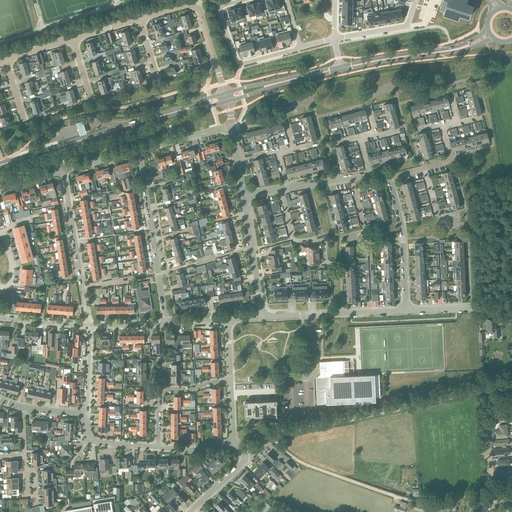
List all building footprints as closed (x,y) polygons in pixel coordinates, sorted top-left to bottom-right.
[(268,9),(265,10),(266,16),(270,15),(269,12),(275,11),(272,0),(268,0),(265,1),(268,9)] [(272,0),(275,11),(275,12),(281,10),(282,12),(285,11),(284,5),(280,6),(278,0),(272,0)] [(443,2),(440,9),(444,10),(443,13),(443,15),(446,16),(454,18),(457,20),(459,15),(468,18),(469,14),(470,10),(471,10),(472,6),(465,4),(465,0),(442,0),(442,1),(443,2)] [(256,3),(253,4),(256,16),(256,17),(262,15),(263,17),(266,16),(265,10),(261,11),(259,3),(256,3)] [(249,14),(246,15),(247,21),(251,20),(250,17),(256,16),(253,4),(250,4),(250,5),(247,6),(249,14)] [(237,8),(234,9),(237,21),(243,19),(244,22),(247,21),(246,15),(243,16),(240,8),(237,9),(237,8)] [(394,9),(394,10),(396,20),(396,21),(397,21),(402,20),(400,8),(394,9)] [(230,19),(227,20),(228,26),(232,25),(231,24),(238,22),(237,21),(234,9),(231,9),(231,10),(228,11),(230,19)] [(373,12),(363,13),(364,20),(368,19),(369,25),(374,24),(374,25),(375,25),(375,24),(373,13),(373,12)] [(171,20),(169,14),(166,15),(169,24),(165,25),(161,26),(160,23),(153,25),(155,31),(162,29),(165,28),(166,28),(170,27),(170,28),(173,27),(171,20)] [(175,25),(190,20),(188,14),(181,16),(182,19),(179,20),(179,21),(175,22),(174,19),(171,20),(173,27),(176,26),(175,25)] [(341,17),(341,18),(342,18),(342,23),(348,23),(348,27),(354,27),(354,17),(351,17),(342,17),(341,17)] [(175,25),(176,26),(178,26),(178,27),(181,26),(181,27),(184,26),(185,29),(192,27),(190,20),(175,25)] [(287,30),(282,32),(285,45),(285,44),(291,43),(289,34),(292,33),(290,27),(287,28),(287,30)] [(166,31),(165,28),(162,29),(155,31),(157,37),(158,37),(159,39),(164,37),(163,32),(166,31)] [(122,37),(119,38),(120,40),(123,39),(130,37),(128,31),(121,33),(122,37)] [(275,31),(272,32),(273,38),(277,37),(279,46),(280,46),(285,45),(285,44),(285,45),(282,32),(276,33),(275,31)] [(264,38),(267,49),(273,48),(270,39),(273,38),(272,32),(268,33),(269,36),(264,38)] [(187,34),(181,36),(183,41),(188,39),(190,44),(196,42),(194,35),(188,37),(187,34)] [(257,36),(253,37),(255,43),(258,42),(261,51),(267,49),(264,38),(264,37),(257,38),(257,36)] [(123,39),(120,40),(117,40),(118,44),(124,42),(125,45),(132,43),(130,37),(123,39)] [(177,41),(176,37),(166,40),(166,41),(167,40),(167,43),(166,43),(159,45),(161,52),(168,50),(167,47),(173,45),(173,46),(178,45),(177,41)] [(245,43),(248,54),(248,55),(254,53),(252,44),(255,43),(253,37),(250,37),(251,41),(245,43)] [(88,49),(100,46),(99,42),(94,44),(93,41),(86,43),(88,49)] [(239,41),(235,42),(237,48),(240,47),(242,56),(248,54),(245,43),(245,42),(239,43),(239,41)] [(180,49),(181,55),(183,54),(182,53),(187,52),(186,51),(192,49),(191,45),(180,49)] [(100,46),(88,49),(90,56),(97,53),(96,51),(98,50),(97,47),(100,46)] [(191,58),(193,57),(200,55),(198,48),(191,50),(192,54),(190,55),(191,58)] [(170,55),(163,57),(164,60),(163,61),(163,62),(164,63),(165,63),(165,64),(172,61),(171,58),(174,57),(174,55),(178,53),(178,56),(181,55),(180,49),(170,52),(171,55),(170,55)] [(127,52),(123,53),(125,59),(126,59),(129,58),(136,56),(134,50),(127,52)] [(54,52),(51,53),(53,60),(63,57),(62,55),(63,54),(62,51),(61,51),(57,52),(55,53),(54,52)] [(200,55),(193,57),(196,64),(202,62),(200,55)] [(129,58),(126,59),(126,62),(129,61),(130,64),(137,62),(136,56),(129,58)] [(53,60),(52,60),(53,64),(55,64),(55,66),(64,63),(63,57),(53,60)] [(19,64),(21,70),(33,66),(32,62),(28,64),(27,60),(22,61),(23,63),(19,64)] [(94,68),(104,65),(103,62),(102,63),(101,60),(99,60),(92,62),(94,68)] [(173,63),(174,66),(166,68),(168,75),(176,73),(179,72),(177,68),(181,67),(179,61),(173,63)] [(185,67),(187,72),(193,71),(192,70),(198,68),(197,65),(194,66),(194,63),(191,64),(191,65),(185,67)] [(104,65),(94,68),(95,75),(102,72),(103,73),(105,72),(104,70),(104,69),(105,69),(104,65)] [(29,71),(34,69),(33,66),(21,70),(23,76),(30,73),(29,71)] [(130,75),(131,78),(134,77),(141,75),(139,69),(133,71),(132,71),(130,72),(131,74),(130,75)] [(56,77),(57,80),(69,76),(67,70),(60,72),(57,73),(57,74),(58,77),(56,77)] [(52,71),(45,73),(46,76),(48,82),(51,81),(51,80),(50,75),(53,74),(52,71)] [(143,81),(141,75),(134,77),(131,78),(131,81),(133,80),(134,84),(132,84),(134,88),(140,86),(139,82),(143,81)] [(69,76),(57,80),(58,82),(60,81),(61,85),(70,82),(69,76)] [(99,88),(111,84),(110,78),(98,82),(99,88)] [(47,90),(42,91),(43,94),(51,92),(50,89),(48,83),(45,84),(47,90)] [(111,84),(99,88),(101,94),(108,92),(112,91),(111,88),(112,87),(111,84)] [(28,94),(28,95),(35,93),(37,93),(36,90),(39,89),(38,85),(27,89),(28,92),(27,92),(28,94)] [(466,91),(468,98),(476,95),(475,91),(476,91),(475,89),(466,91)] [(61,100),(62,99),(74,95),(73,90),(66,91),(67,94),(60,96),(61,100)] [(74,95),(62,99),(64,105),(69,103),(76,101),(77,100),(76,99),(75,99),(74,95)] [(476,95),(468,98),(469,104),(478,102),(479,101),(478,100),(476,95)] [(440,98),(443,107),(449,105),(447,97),(446,96),(444,96),(445,97),(440,98)] [(436,99),(434,99),(434,100),(436,109),(443,107),(440,98),(437,99),(436,99)] [(37,100),(31,102),(33,108),(39,106),(43,105),(41,99),(37,100)] [(428,102),(430,110),(436,109),(434,100),(434,99),(432,100),(428,102)] [(478,102),(469,104),(471,110),(480,107),(478,103),(479,103),(479,101),(478,102)] [(384,104),(385,111),(394,108),(393,104),(394,104),(393,102),(384,104)] [(420,104),(416,105),(418,113),(424,112),(422,103),(422,102),(420,103),(420,104)] [(422,103),(424,112),(430,110),(428,102),(424,103),(424,102),(422,102),(422,103)] [(39,106),(33,108),(33,111),(33,112),(33,113),(34,114),(37,113),(38,114),(40,113),(40,112),(41,112),(45,111),(44,108),(46,108),(45,104),(43,105),(39,106)] [(412,104),(410,105),(412,115),(418,113),(416,105),(413,106),(412,104)] [(471,110),(473,116),(481,114),(482,113),(482,111),(481,111),(480,107),(471,110)] [(385,111),(387,117),(396,115),(397,115),(396,112),(395,112),(394,108),(385,111)] [(358,112),(360,120),(367,118),(365,110),(364,109),(362,110),(358,112)] [(346,115),(348,123),(354,122),(352,113),(352,112),(350,113),(350,114),(346,115)] [(352,113),(354,122),(360,120),(358,112),(354,113),(354,112),(352,112),(352,113)] [(0,115),(0,116),(0,115),(0,122),(2,122),(3,126),(10,124),(8,116),(3,118),(3,115),(0,115)] [(303,124),(312,122),(311,118),(312,118),(311,115),(310,115),(301,118),(300,119),(301,122),(302,121),(303,124)] [(334,118),(336,127),(342,125),(340,116),(340,115),(338,116),(338,117),(334,118)] [(342,115),(340,115),(340,116),(342,125),(345,124),(346,127),(349,126),(348,123),(346,115),(342,116),(342,115)] [(387,117),(389,123),(397,121),(396,116),(397,116),(397,115),(396,115),(387,117)] [(82,122),(80,117),(74,119),(69,121),(71,125),(76,124),(81,122),(82,122)] [(328,119),(328,120),(330,128),(336,127),(334,118),(330,119),(330,118),(328,119)] [(83,120),(76,122),(80,135),(87,133),(83,120)] [(389,123),(390,129),(401,126),(400,124),(398,125),(397,121),(389,123)] [(280,124),(276,125),(279,133),(285,132),(282,122),(280,123),(280,124)] [(303,124),(305,130),(313,128),(315,127),(314,125),(313,126),(312,122),(303,124)] [(272,125),(269,126),(272,135),(279,133),(276,125),(272,126),(272,125)] [(305,130),(306,136),(315,134),(314,130),(315,130),(315,127),(313,128),(305,130)] [(260,128),(258,129),(260,138),(261,141),(267,139),(267,138),(266,137),(264,128),(260,129),(260,128)] [(256,130),(252,131),(254,140),(254,141),(258,140),(258,139),(260,138),(258,129),(256,129),(256,130)] [(248,131),(242,133),(243,137),(246,136),(248,142),(252,141),(253,145),(252,145),(255,153),(257,152),(255,145),(254,141),(254,140),(252,131),(248,132),(248,131)] [(418,134),(417,134),(417,136),(418,136),(419,140),(428,138),(426,132),(418,134)] [(486,132),(480,134),(482,143),(486,142),(487,143),(489,142),(486,132)] [(315,134),(306,136),(305,136),(306,139),(307,138),(308,142),(317,140),(318,140),(317,138),(316,138),(315,134)] [(478,144),(482,143),(480,134),(474,136),(477,145),(479,145),(478,144)] [(398,135),(395,135),(397,143),(398,147),(400,156),(404,155),(404,156),(407,155),(406,153),(408,152),(407,147),(404,147),(404,146),(402,146),(401,143),(400,143),(398,135)] [(475,146),(477,145),(474,136),(468,137),(470,146),(474,145),(475,146)] [(470,146),(468,137),(462,138),(462,139),(464,149),(467,148),(466,147),(470,146)] [(428,138),(419,140),(420,144),(419,144),(420,146),(421,146),(430,144),(429,141),(430,141),(430,138),(428,138)] [(456,141),(458,149),(462,148),(463,149),(464,149),(462,139),(456,141)] [(456,141),(450,142),(452,152),(455,152),(454,150),(458,149),(456,141)] [(211,144),(214,156),(216,165),(223,163),(222,159),(219,159),(219,156),(217,155),(216,153),(220,152),(217,142),(211,144)] [(216,165),(214,156),(211,144),(204,146),(206,153),(210,152),(212,162),(213,166),(216,165)] [(421,146),(420,146),(421,149),(421,148),(422,152),(431,150),(430,144),(421,146)] [(335,147),(334,148),(336,153),(337,153),(346,151),(350,150),(350,147),(346,148),(345,145),(344,145),(335,147)] [(194,149),(187,150),(190,163),(193,162),(191,158),(192,158),(192,157),(195,156),(194,149)] [(392,159),(395,158),(392,149),(386,151),(389,159),(392,158),(392,159)] [(431,150),(422,152),(424,156),(423,157),(423,159),(424,159),(433,156),(432,153),(434,152),(433,149),(431,150)] [(185,174),(182,159),(184,159),(184,161),(185,162),(188,161),(188,163),(190,163),(187,150),(181,152),(182,155),(176,156),(181,175),(185,174)] [(383,152),(380,152),(383,162),(384,161),(384,160),(389,159),(386,151),(386,150),(382,151),(383,152)] [(337,153),(336,153),(337,160),(338,159),(339,159),(347,157),(346,151),(337,153)] [(380,162),(383,162),(380,152),(374,154),(376,163),(380,162)] [(372,164),(376,163),(374,154),(367,156),(370,164),(370,165),(372,165),(372,164)] [(170,155),(164,157),(166,165),(167,169),(169,175),(171,175),(170,169),(169,169),(168,166),(169,166),(169,164),(168,164),(168,163),(172,162),(170,155)] [(164,157),(157,158),(159,166),(161,165),(162,168),(161,170),(162,171),(161,171),(163,179),(169,177),(169,175),(167,169),(166,165),(164,157)] [(338,159),(337,160),(338,162),(339,162),(340,165),(349,163),(347,157),(339,159),(338,159)] [(253,160),(253,161),(253,163),(254,163),(255,167),(265,164),(263,158),(262,158),(253,160)] [(316,161),(318,169),(322,168),(322,169),(324,169),(324,168),(322,159),(316,161)] [(314,171),(318,169),(316,161),(310,162),(312,172),(314,171)] [(310,172),(312,172),(310,162),(304,164),(306,173),(310,172)] [(122,165),(121,165),(123,172),(124,175),(125,178),(129,177),(127,170),(129,170),(128,163),(124,164),(122,164),(122,165)] [(349,163),(340,165),(341,170),(340,170),(341,172),(342,172),(351,170),(349,163)] [(265,164),(255,167),(256,171),(256,173),(257,173),(265,170),(264,167),(266,167),(265,164)] [(302,174),(306,173),(304,164),(298,166),(300,175),(302,175),(302,174)] [(116,172),(113,173),(115,182),(116,182),(115,178),(116,177),(116,178),(119,177),(120,178),(122,177),(123,180),(125,179),(125,178),(124,175),(123,172),(121,165),(115,167),(116,172)] [(213,176),(211,177),(211,176),(210,177),(210,179),(212,179),(215,177),(215,178),(223,176),(221,169),(216,170),(215,166),(213,166),(207,168),(208,171),(211,170),(213,176)] [(298,176),(300,175),(298,166),(292,167),(294,176),(298,175),(298,176)] [(290,177),(294,176),(292,167),(285,169),(288,178),(290,178),(290,177)] [(102,170),(96,172),(97,178),(101,177),(103,184),(106,183),(104,177),(102,170)] [(257,173),(256,173),(256,175),(257,175),(258,179),(267,177),(265,170),(257,173)] [(431,180),(432,182),(444,179),(452,177),(451,171),(448,172),(442,173),(443,174),(443,176),(442,177),(439,178),(431,180)] [(89,174),(83,175),(84,182),(87,192),(90,191),(89,188),(90,188),(88,181),(91,180),(89,174)] [(83,175),(76,177),(78,184),(82,183),(83,189),(80,191),(81,196),(87,194),(87,192),(84,182),(83,175)] [(208,186),(209,189),(211,188),(217,187),(220,186),(220,183),(224,182),(223,176),(215,178),(215,177),(212,179),(210,179),(211,182),(213,182),(214,184),(208,186)] [(267,177),(258,179),(259,183),(259,185),(260,185),(266,183),(268,183),(267,177)] [(444,179),(432,182),(433,186),(445,182),(446,185),(454,183),(452,177),(444,179)] [(372,191),(380,189),(378,182),(370,184),(372,191)] [(404,190),(412,188),(410,182),(402,184),(404,190)] [(53,183),(46,185),(48,192),(49,198),(50,198),(52,205),(58,204),(55,190),(54,190),(53,183)] [(162,189),(163,194),(170,192),(179,190),(180,190),(179,187),(173,189),(171,183),(164,185),(165,188),(162,189)] [(454,183),(446,185),(447,191),(455,189),(454,183)] [(46,185),(40,187),(42,193),(45,192),(46,196),(47,196),(47,198),(43,199),(44,202),(41,203),(42,206),(45,206),(52,205),(50,198),(49,198),(48,192),(46,185)] [(212,198),(217,197),(224,195),(222,188),(218,190),(217,187),(211,188),(209,189),(203,190),(205,195),(211,193),(212,198)] [(34,188),(27,190),(29,197),(30,200),(39,197),(38,192),(35,193),(34,188)] [(406,196),(414,194),(412,188),(404,190),(406,196)] [(372,191),(367,192),(367,194),(371,193),(372,197),(373,197),(381,195),(380,189),(372,191)] [(455,189),(447,191),(449,197),(457,195),(458,195),(457,192),(456,192),(456,190),(455,189)] [(22,196),(19,197),(22,205),(25,205),(24,201),(30,200),(29,197),(27,190),(21,192),(22,196)] [(181,193),(180,190),(179,190),(170,192),(163,194),(165,201),(164,201),(165,204),(171,203),(171,201),(176,200),(174,194),(176,193),(177,194),(181,193)] [(295,199),(294,200),(295,202),(297,202),(300,201),(308,199),(306,193),(305,193),(305,192),(301,193),(301,194),(298,195),(299,198),(295,199)] [(15,193),(8,195),(10,202),(17,200),(18,206),(22,205),(19,197),(19,196),(16,197),(15,193)] [(331,201),(339,199),(337,193),(329,195),(331,201)] [(407,202),(415,200),(414,194),(406,196),(407,202)] [(8,195),(2,197),(5,207),(12,207),(11,205),(10,202),(8,195)] [(214,205),(226,201),(224,195),(217,197),(218,200),(216,201),(216,202),(213,202),(214,205)] [(375,203),(383,201),(381,195),(373,197),(375,203)] [(457,195),(449,197),(451,203),(459,201),(457,195)] [(333,208),(341,206),(340,202),(352,199),(351,196),(344,198),(339,199),(331,201),(333,208)] [(409,208),(417,206),(415,200),(407,202),(409,208)] [(377,209),(385,207),(383,201),(375,203),(377,209)] [(446,204),(438,207),(439,209),(446,207),(447,208),(451,207),(452,209),(460,207),(459,201),(451,203),(446,204)] [(259,212),(267,210),(265,204),(257,206),(259,212)] [(165,208),(167,214),(179,210),(178,207),(175,208),(174,205),(171,206),(165,208)] [(40,217),(42,217),(45,217),(48,216),(52,216),(58,215),(57,209),(55,209),(54,206),(47,207),(48,213),(39,215),(40,217)] [(334,214),(342,212),(341,206),(333,208),(334,214)] [(423,211),(431,209),(430,206),(418,209),(417,206),(409,208),(410,214),(418,212),(423,211)] [(220,209),(215,211),(216,213),(219,212),(219,213),(221,212),(222,215),(217,217),(218,220),(225,218),(225,215),(229,214),(227,207),(220,209)] [(378,215),(386,213),(385,207),(377,209),(378,215)] [(168,219),(174,217),(174,215),(177,214),(177,213),(180,212),(179,210),(167,214),(168,219)] [(311,211),(303,213),(304,219),(312,217),(311,211)] [(336,220),(344,218),(342,212),(334,214),(336,220)] [(418,212),(410,214),(412,220),(420,218),(418,212)] [(386,213),(378,215),(373,216),(366,218),(367,221),(379,218),(380,221),(388,219),(386,213)] [(97,216),(83,219),(84,225),(90,224),(90,220),(98,219),(97,216)] [(262,224),(270,222),(269,216),(261,218),(262,224)] [(300,224),(293,225),(294,228),(301,226),(306,225),(314,223),(312,217),(304,219),(305,222),(304,223),(305,224),(301,225),(300,224)] [(208,222),(206,218),(199,220),(200,227),(206,225),(206,223),(208,222)] [(338,226),(346,223),(344,218),(336,220),(338,226)] [(346,223),(338,226),(339,232),(347,229),(346,226),(359,223),(358,220),(351,222),(346,223)] [(184,221),(170,225),(172,231),(182,228),(181,225),(185,224),(184,221)] [(216,229),(214,230),(215,232),(216,231),(217,232),(223,230),(229,228),(228,221),(221,223),(222,227),(216,229)] [(264,230),(272,228),(270,222),(262,224),(264,230)] [(306,225),(301,226),(301,227),(306,226),(308,231),(316,229),(314,223),(306,225)] [(23,226),(14,229),(17,239),(19,249),(22,259),(30,257),(31,257),(31,256),(29,246),(26,236),(23,226)] [(217,232),(215,232),(216,234),(217,233),(217,234),(221,233),(222,236),(225,235),(231,234),(229,228),(223,230),(217,232)] [(272,228),(264,230),(265,236),(274,234),(278,232),(286,230),(285,228),(278,230),(273,232),(272,228)] [(226,239),(219,241),(220,244),(226,242),(233,240),(231,234),(225,235),(226,239)] [(274,234),(265,236),(267,242),(275,240),(274,234)] [(57,246),(63,245),(62,239),(56,240),(57,243),(49,244),(50,247),(54,247),(57,246)] [(178,243),(172,245),(173,251),(180,249),(184,248),(183,244),(185,243),(185,244),(189,242),(188,240),(184,241),(178,243)] [(226,242),(220,244),(220,246),(224,245),(224,246),(227,245),(228,248),(235,247),(233,240),(226,242)] [(308,251),(309,255),(319,255),(319,249),(318,248),(316,248),(315,245),(301,245),(301,251),(308,251)] [(180,249),(173,251),(175,256),(181,254),(190,252),(189,250),(187,250),(186,250),(186,248),(185,248),(185,247),(184,248),(180,249)] [(269,262),(279,260),(278,257),(280,256),(279,255),(283,255),(282,248),(270,250),(271,255),(267,256),(268,259),(269,262)] [(59,258),(65,257),(64,251),(58,252),(59,255),(51,256),(52,259),(56,259),(59,258)] [(181,254),(175,256),(177,262),(183,260),(186,259),(185,256),(188,255),(189,256),(191,255),(190,252),(181,254)] [(309,256),(306,256),(306,260),(309,259),(309,265),(319,265),(319,262),(320,261),(319,255),(309,256)] [(135,263),(131,263),(132,267),(136,266),(139,266),(145,265),(144,259),(138,260),(138,262),(135,262),(135,263)] [(279,260),(269,262),(269,265),(269,268),(277,267),(278,271),(285,270),(284,263),(281,264),(280,263),(279,263),(279,260)] [(223,267),(220,267),(221,270),(228,268),(229,272),(231,271),(237,270),(236,263),(229,265),(227,266),(223,267)] [(23,269),(22,276),(32,277),(33,270),(23,269)] [(239,276),(237,270),(231,271),(229,272),(222,274),(222,276),(229,275),(232,274),(233,278),(239,276)] [(32,277),(22,276),(21,284),(31,285),(32,277)] [(189,283),(188,280),(191,279),(190,277),(184,278),(177,280),(179,286),(180,286),(180,289),(187,288),(186,287),(191,286),(190,283),(189,283)] [(327,283),(321,283),(322,299),(325,298),(325,297),(328,297),(327,291),(331,291),(330,281),(327,281),(327,283)] [(141,291),(140,282),(135,283),(140,312),(152,310),(149,289),(141,291)] [(306,284),(301,284),(302,300),(305,299),(305,298),(308,298),(307,292),(311,292),(310,282),(306,282),(306,284)] [(316,282),(312,282),(312,292),(315,292),(316,298),(318,298),(321,299),(322,299),(321,283),(316,284),(316,282)] [(301,284),(292,285),(292,293),(295,293),(295,299),(298,298),(298,299),(301,300),(302,300),(301,284)] [(271,291),(275,291),(275,294),(274,294),(275,297),(275,299),(278,299),(278,300),(281,300),(281,287),(276,288),(276,285),(271,285),(271,291)] [(282,300),(285,300),(285,299),(287,299),(287,293),(291,293),(290,285),(286,285),(286,287),(281,287),(281,300),(282,300)] [(187,307),(185,294),(185,291),(185,289),(177,290),(178,294),(183,294),(184,297),(183,297),(183,299),(180,299),(180,301),(181,308),(187,307)] [(499,329),(496,329),(496,320),(487,320),(487,332),(494,331),(494,333),(494,338),(500,338),(499,329)] [(4,344),(5,340),(8,340),(9,331),(3,331),(1,347),(1,348),(6,348),(7,345),(4,344)] [(32,345),(31,353),(44,354),(45,349),(43,349),(43,344),(41,344),(41,336),(38,336),(38,332),(32,332),(32,339),(35,339),(35,340),(37,340),(37,345),(32,345)] [(49,340),(48,340),(48,345),(53,346),(53,350),(55,350),(55,359),(59,359),(60,339),(56,339),(54,339),(55,333),(49,333),(49,340)] [(159,335),(151,336),(151,342),(156,342),(156,346),(155,346),(155,351),(156,351),(156,354),(160,354),(162,354),(162,350),(162,345),(159,345),(159,342),(159,335)] [(177,349),(177,340),(174,340),(174,335),(166,335),(166,342),(172,342),(172,349),(177,349)] [(180,335),(181,340),(181,343),(183,343),(189,343),(189,335),(180,335)] [(100,336),(100,341),(102,341),(102,344),(107,344),(107,351),(111,351),(111,345),(113,346),(114,341),(109,341),(109,336),(100,336)] [(106,363),(98,362),(98,371),(105,371),(108,371),(108,363),(118,364),(118,360),(106,359),(106,363)] [(136,364),(136,368),(146,368),(146,365),(147,365),(147,362),(138,362),(138,359),(132,359),(132,364),(136,364)] [(171,364),(171,370),(179,370),(179,366),(181,366),(181,362),(176,362),(176,361),(171,361),(171,364)] [(316,378),(316,379),(316,380),(317,404),(329,404),(333,404),(339,403),(340,404),(342,404),(343,405),(344,406),(345,407),(347,408),(349,409),(373,404),(375,403),(375,402),(375,398),(380,397),(379,374),(356,376),(355,376),(350,376),(344,376),(343,361),(331,361),(329,361),(325,361),(324,361),(319,362),(320,367),(320,368),(320,370),(320,373),(320,374),(319,374),(319,375),(317,377),(316,378)] [(247,372),(263,372),(263,364),(247,365),(247,372)] [(110,387),(110,382),(107,382),(107,381),(104,381),(104,378),(114,379),(114,371),(111,372),(111,375),(102,374),(102,377),(98,377),(97,383),(104,384),(107,384),(106,386),(108,386),(110,387)] [(147,373),(146,373),(136,373),(132,373),(132,375),(136,375),(136,379),(139,379),(139,382),(146,382),(146,379),(146,377),(147,377),(147,373)] [(5,375),(1,390),(6,391),(9,383),(9,380),(6,379),(7,375),(5,375)] [(190,384),(193,384),(193,375),(190,375),(184,375),(179,375),(171,376),(171,379),(169,379),(169,383),(179,383),(179,381),(180,381),(180,377),(184,377),(190,377),(190,384)] [(12,393),(16,377),(14,377),(12,383),(9,383),(6,391),(12,393)] [(30,384),(27,396),(33,398),(36,382),(34,382),(33,385),(30,384)] [(44,400),(47,385),(45,384),(44,391),(40,390),(38,399),(44,400)] [(247,405),(245,405),(245,416),(249,416),(249,418),(273,417),(273,415),(277,415),(276,400),(246,402),(247,405)] [(99,406),(99,413),(105,413),(108,413),(108,415),(111,416),(112,411),(114,411),(118,411),(118,408),(114,409),(110,409),(109,411),(105,410),(105,407),(99,406)] [(18,424),(17,417),(11,417),(11,427),(15,427),(15,431),(21,431),(20,423),(18,424)] [(40,432),(40,421),(33,421),(32,426),(28,426),(28,443),(31,443),(32,429),(37,430),(37,432),(40,432)] [(40,421),(40,432),(42,433),(42,430),(47,430),(48,422),(40,421)] [(66,430),(75,431),(75,423),(66,423),(66,430)] [(97,428),(97,431),(98,431),(103,432),(103,433),(108,433),(108,428),(110,428),(110,423),(107,423),(107,425),(104,425),(98,425),(98,428),(97,428)] [(493,438),(508,437),(507,424),(497,425),(497,424),(492,424),(493,438)] [(190,433),(187,433),(183,433),(183,429),(180,429),(180,431),(177,431),(171,431),(171,437),(177,437),(177,435),(183,434),(183,437),(190,436),(190,438),(195,438),(195,433),(190,433)] [(75,431),(66,430),(63,430),(63,436),(58,436),(57,441),(59,441),(66,441),(66,438),(74,439),(75,431)] [(9,445),(12,445),(12,437),(7,438),(7,434),(0,434),(0,440),(2,440),(2,446),(9,446),(9,445)] [(68,442),(66,441),(59,441),(59,445),(62,445),(62,449),(60,449),(60,455),(66,455),(67,455),(69,455),(70,455),(71,455),(71,445),(68,445),(68,442)] [(32,459),(42,459),(41,454),(46,454),(46,450),(38,450),(38,453),(32,453),(32,459)] [(276,457),(270,451),(265,456),(271,462),(278,470),(283,465),(278,459),(277,461),(275,459),(276,457)] [(218,459),(216,461),(213,458),(207,462),(203,458),(204,458),(205,455),(204,454),(201,455),(201,456),(197,459),(200,462),(200,463),(212,475),(218,469),(222,464),(223,465),(225,462),(221,458),(219,460),(218,459)] [(133,481),(133,474),(134,465),(130,465),(130,461),(131,461),(131,459),(130,458),(130,457),(129,457),(128,456),(126,456),(125,457),(122,457),(123,468),(129,468),(128,471),(127,480),(133,481)] [(122,457),(119,458),(119,457),(116,457),(116,458),(115,458),(115,459),(114,459),(114,462),(115,462),(116,469),(123,468),(122,457)] [(108,465),(108,459),(99,459),(100,469),(107,469),(107,473),(111,473),(111,465),(108,465)] [(167,459),(159,459),(159,464),(156,464),(156,470),(156,480),(157,480),(157,483),(160,483),(160,480),(161,480),(160,473),(160,470),(160,469),(169,469),(169,465),(167,465),(167,459)] [(170,465),(170,469),(173,469),(173,465),(178,465),(179,459),(171,459),(171,465),(170,465)] [(289,459),(284,464),(289,470),(290,470),(293,473),(297,468),(294,465),(289,459)] [(493,474),(508,474),(508,459),(496,459),(496,468),(493,468),(493,474)] [(261,464),(258,467),(264,473),(266,474),(268,472),(266,471),(269,468),(266,465),(266,464),(264,463),(263,462),(263,463),(262,462),(261,464)] [(81,472),(84,472),(84,463),(74,463),(75,471),(65,471),(65,477),(82,477),(81,472)] [(84,463),(84,472),(84,474),(92,474),(93,474),(93,481),(98,481),(97,467),(93,468),(93,463),(84,463)] [(134,465),(133,474),(138,474),(138,471),(144,471),(144,463),(137,463),(137,465),(134,465)] [(198,463),(191,469),(196,474),(199,476),(204,482),(209,478),(204,472),(201,469),(203,468),(198,463)] [(10,475),(10,472),(18,471),(17,466),(6,467),(6,471),(3,471),(3,475),(10,475)] [(52,471),(56,471),(56,467),(49,467),(49,470),(42,470),(43,476),(52,476),(52,471)] [(258,467),(254,471),(259,477),(262,475),(264,473),(258,467)] [(278,480),(282,477),(274,467),(269,472),(276,479),(276,478),(278,480)] [(190,478),(189,476),(187,475),(187,474),(181,479),(185,483),(190,478)] [(18,483),(18,478),(10,478),(10,475),(3,475),(4,480),(7,480),(7,484),(18,483)] [(245,475),(240,480),(245,485),(249,489),(254,485),(250,481),(245,475)] [(54,476),(52,476),(43,476),(43,482),(49,481),(49,485),(56,484),(56,480),(54,480),(54,476)] [(187,494),(189,492),(191,494),(192,493),(193,494),(196,491),(195,490),(196,490),(192,486),(193,485),(190,482),(184,486),(183,485),(181,487),(187,494)] [(259,482),(256,485),(262,492),(265,489),(263,487),(260,483),(259,482)] [(53,494),(53,492),(57,491),(56,484),(49,485),(49,488),(43,488),(43,494),(53,494)] [(166,486),(163,487),(173,498),(175,496),(183,504),(189,498),(181,491),(181,492),(179,494),(178,493),(177,492),(173,488),(170,490),(166,486)] [(159,488),(165,495),(163,498),(168,503),(169,504),(167,505),(167,506),(170,509),(170,510),(171,511),(172,511),(174,511),(179,507),(171,500),(173,498),(163,487),(159,488)] [(122,500),(123,488),(113,488),(113,494),(117,495),(117,500),(122,500)] [(11,494),(18,494),(18,489),(7,489),(7,493),(2,494),(2,498),(11,497),(11,494)] [(232,491),(227,495),(232,501),(235,499),(238,501),(239,503),(246,496),(239,489),(234,494),(232,491)] [(103,501),(92,502),(94,511),(111,511),(116,511),(114,495),(103,497),(103,501)] [(220,502),(215,506),(220,511),(223,510),(224,511),(232,511),(233,511),(227,505),(224,507),(220,502)] [(395,504),(393,510),(399,511),(404,511),(406,508),(407,504),(401,502),(400,506),(395,504)] [(267,503),(260,511),(267,511),(271,507),(267,503)] [(424,507),(412,503),(409,511),(411,511),(425,511),(427,508),(424,507)]
